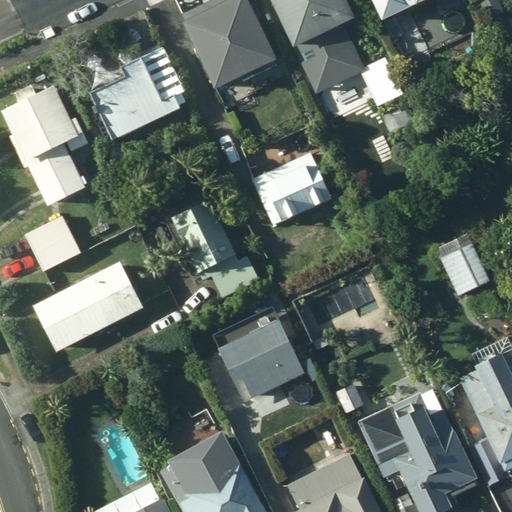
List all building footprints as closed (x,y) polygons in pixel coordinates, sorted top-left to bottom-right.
[(267,58),(240,0),(204,0),(172,14),(205,87),(267,58)] [(346,18),(337,0),(260,0),(282,47),(288,45),(311,95),(363,72),(340,20),(346,18)] [(362,0),(373,20),(415,0),(362,0)] [(488,22),(492,20),(508,11),(502,0),(480,0),(484,7),(481,9),(488,22)] [(103,140),(173,108),(168,96),(179,91),(158,47),(113,66),(117,75),(81,92),(103,140)] [(17,100),(0,110),(0,113),(24,161),(28,159),(50,204),(88,185),(70,148),(90,138),(77,113),(70,117),(52,81),(33,91),(28,82),(12,91),(17,100)] [(327,199),(307,153),(247,179),(267,225),(327,199)] [(229,255),(202,200),(162,215),(189,272),(194,282),(207,275),(218,298),(253,281),(241,257),(232,261),(229,255)] [(58,216),(18,234),(37,272),(76,254),(58,216)] [(468,242),(434,257),(454,298),(487,281),(468,242)] [(114,262),(28,306),(50,352),(137,308),(114,262)] [(310,374),(277,310),(216,338),(262,426),(295,410),(283,387),(310,374)] [(511,359),(507,351),(495,357),(494,354),(467,367),(468,371),(455,377),(484,438),(466,447),(485,486),(507,476),(505,470),(511,466),(511,359)] [(348,381),(330,390),(341,413),(359,405),(348,381)] [(435,511),(444,508),(442,501),(476,485),(438,408),(425,415),(415,393),(351,424),(378,477),(392,470),(409,506),(394,511),(435,511)] [(215,401),(201,407),(213,432),(227,424),(215,401)] [(259,511),(217,434),(202,442),(197,434),(165,452),(169,460),(155,469),(178,511),(259,511)] [(384,511),(354,450),(291,482),(302,504),(293,509),(294,511),(384,511)] [(162,511),(155,499),(128,511),(162,511)]
